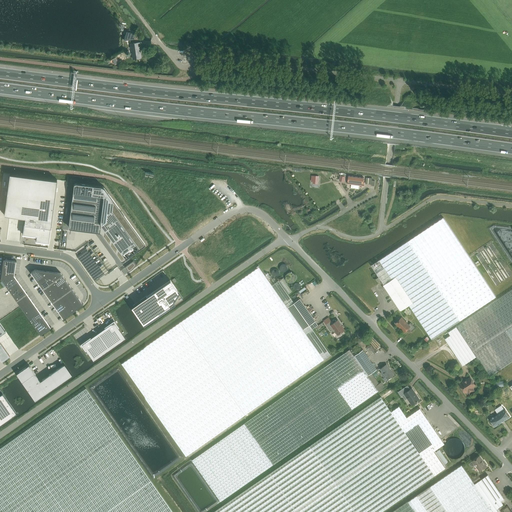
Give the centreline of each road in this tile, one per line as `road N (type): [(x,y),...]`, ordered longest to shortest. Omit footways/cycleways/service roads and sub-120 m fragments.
road 1 (motorway): [(511,133),(0,73)]
road 2 (motorway): [(0,88),(511,148)]
road 3 (unclassified): [(0,435),(287,240)]
road 4 (residential): [(511,469),(287,240)]
road 5 (unclassified): [(101,303),(230,213),(255,210),(287,240)]
road 6 (unclassified): [(101,303),(65,256),(0,247)]
road 7 (unclassified): [(0,374),(101,303)]
